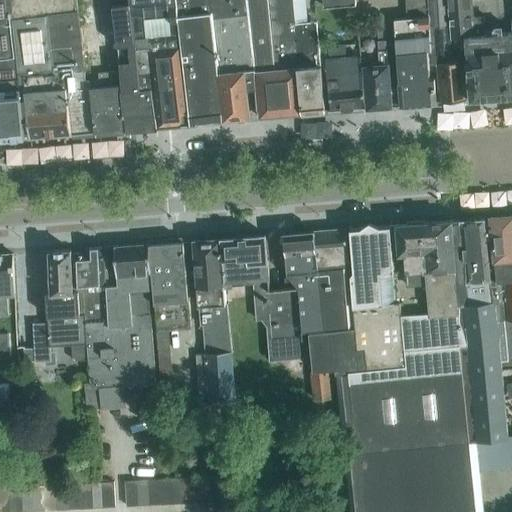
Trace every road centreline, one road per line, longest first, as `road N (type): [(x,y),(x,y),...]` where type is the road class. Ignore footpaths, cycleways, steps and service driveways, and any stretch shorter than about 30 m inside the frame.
road 1 (residential): [(0,218),(502,180)]
road 2 (residential): [(500,140),(0,177)]
